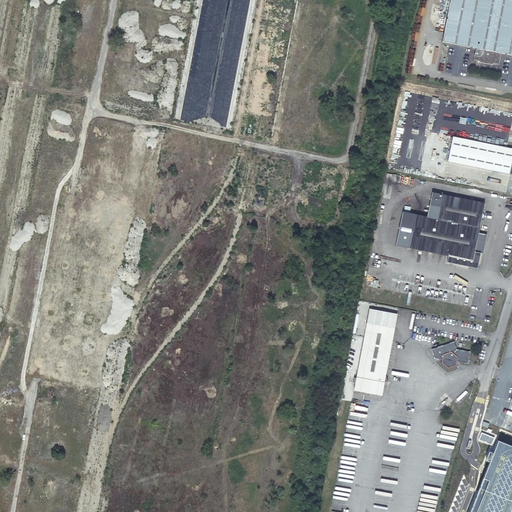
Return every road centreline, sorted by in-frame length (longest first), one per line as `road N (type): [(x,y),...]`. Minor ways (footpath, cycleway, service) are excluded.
road 1 (unknown): [(484,277),(401,256),(392,239),(400,197),(419,184),(486,197),(495,216)]
road 2 (unknown): [(435,383),(396,392),(380,409),(360,485),(366,511)]
road 3 (unknown): [(429,0),(420,41),(426,67),(511,89)]
road 4 (unclassified): [(511,287),(477,406),(481,436)]
